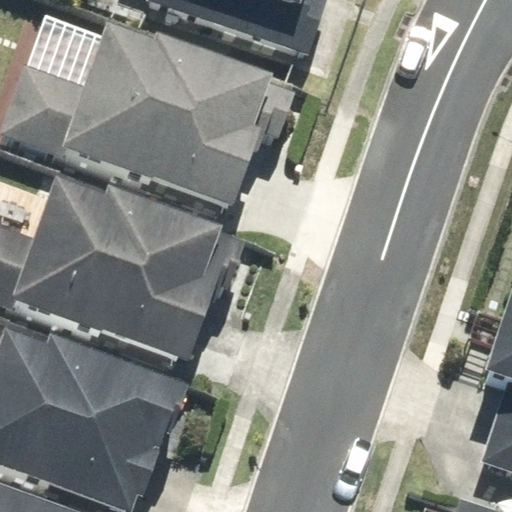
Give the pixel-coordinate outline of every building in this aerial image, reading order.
[(133,0),(131,7),(292,54),(307,0),(133,0)] [(76,110),(4,86),(0,97),(0,150),(225,227),(272,88),(188,59),(103,30),(76,110)] [(26,254),(0,244),(0,319),(184,382),(213,295),(195,289),(207,254),(45,199),(26,254)] [(511,477),(511,255),(472,390),(503,399),(483,469),(511,477)] [(0,487),(73,511),(134,511),(171,404),(38,358),(36,364),(0,351),(0,487)]
